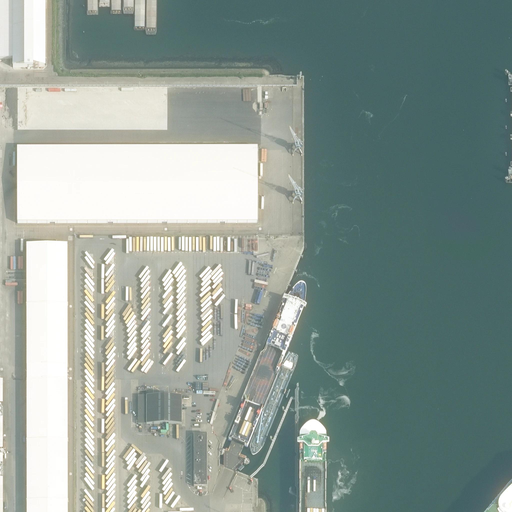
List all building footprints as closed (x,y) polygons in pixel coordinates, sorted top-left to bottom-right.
[(0,0),(0,62),(12,63),(12,71),(44,71),(44,0),(0,0)] [(17,126),(258,127),(258,86),(17,85),(17,126)] [(14,146),(6,146),(6,160),(13,160),(13,153),(14,153),(14,146)] [(257,224),(257,149),(16,149),(16,225),(257,224)] [(67,246),(27,246),(27,381),(67,381),(67,246)] [(67,511),(67,381),(27,381),(26,511),(67,511)] [(138,425),(182,425),(182,396),(138,396),(138,425)] [(206,487),(206,434),(193,434),(194,487),(206,487)]
